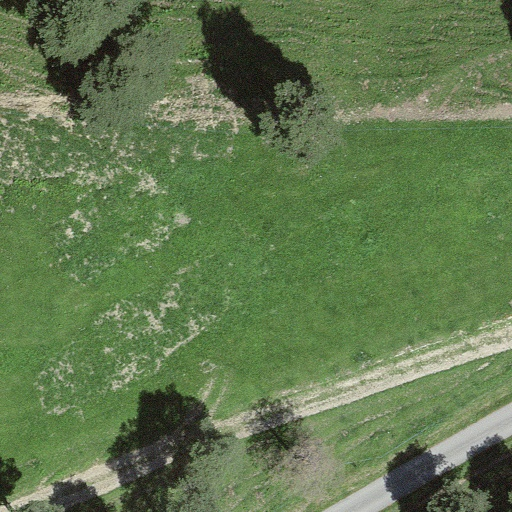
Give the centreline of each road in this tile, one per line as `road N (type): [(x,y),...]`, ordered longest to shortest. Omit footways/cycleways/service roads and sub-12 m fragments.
road 1 (track): [(68,511),(511,354)]
road 2 (unclassified): [(511,433),(373,511)]
